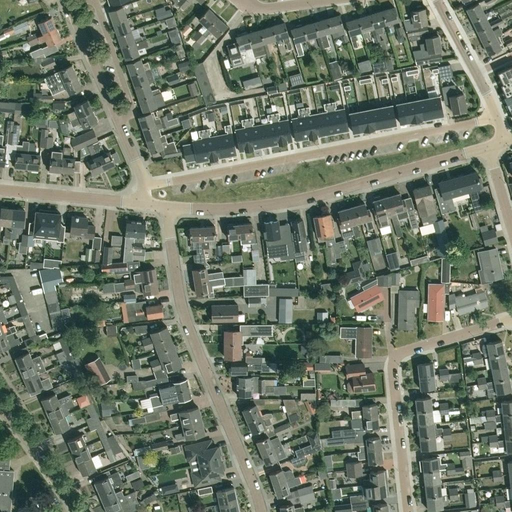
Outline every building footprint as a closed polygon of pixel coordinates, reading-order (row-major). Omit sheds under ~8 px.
[(184,10),(190,3),(186,0),(181,6),(184,10)] [(472,20),(484,15),(478,3),(466,9),(472,20)] [(114,23),(127,19),(127,18),(123,7),(123,6),(109,11),(114,23)] [(387,24),(399,20),(395,7),(383,11),(387,24)] [(163,11),(165,17),(172,15),(170,9),(163,11)] [(209,28),(219,17),(210,9),(199,20),(209,28)] [(420,34),(418,25),(427,23),(424,9),(411,11),(413,18),(403,20),(406,30),(408,36),(420,34)] [(383,32),(381,25),(387,24),(383,11),(371,15),(379,41),(381,40),(379,33),(383,32)] [(342,43),(348,41),(346,34),(345,34),(343,28),(344,28),(340,15),(328,19),(331,32),(333,38),(340,36),(342,43)] [(379,41),(371,15),(359,18),(362,31),(361,31),(363,38),(370,37),(368,29),(372,28),(376,42),(379,41)] [(488,24),(484,15),(472,20),(477,32),(502,20),(501,18),(488,24)] [(44,34),(56,28),(51,17),(39,23),(44,34)] [(228,26),(219,17),(209,28),(218,37),(228,26)] [(353,48),(358,47),(356,40),(358,39),(356,33),(361,31),(362,31),(359,18),(346,22),(350,35),(353,48)] [(118,36),(131,31),(127,19),(114,23),(118,36)] [(324,49),(330,47),(326,33),(331,32),(328,19),(316,22),(324,49)] [(492,31),(490,28),(503,22),(502,20),(477,32),(483,43),(502,34),(499,28),(492,31)] [(324,49),(316,22),(304,26),(307,39),(317,36),(321,50),(324,49)] [(292,48),(288,36),(289,36),(285,23),(273,26),(277,39),(282,38),(284,44),(286,43),(288,50),(292,48)] [(186,36),(192,29),(187,24),(181,31),(186,36)] [(302,26),(302,24),(297,26),(297,28),(291,30),(295,42),(307,39),(304,26),(302,26)] [(268,56),(271,55),(267,42),(277,39),(273,26),(261,30),(268,56)] [(61,40),(56,28),(44,34),(38,36),(40,40),(39,40),(40,42),(46,39),(49,45),(61,40)] [(268,56),(261,30),(248,34),(253,51),(255,57),(264,54),(265,57),(266,57),(268,56)] [(134,39),(131,31),(118,36),(122,48),(143,40),(141,36),(134,39)] [(197,41),(202,35),(198,31),(192,37),(197,41)] [(227,45),(229,53),(233,67),(251,62),(256,60),(255,57),(253,51),(248,34),(247,32),(242,33),(242,35),(236,37),(237,41),(227,45)] [(489,55),(501,49),(504,47),(498,36),(502,34),(483,43),(489,55)] [(180,42),(178,35),(170,38),(172,44),(180,42)] [(205,37),(202,35),(197,41),(199,44),(205,37)] [(417,65),(419,64),(432,62),(442,59),(440,50),(442,50),(439,36),(426,38),(427,43),(420,44),(421,50),(413,52),(415,58),(417,64),(417,65)] [(148,47),(146,40),(143,41),(143,40),(122,48),(126,60),(140,55),(138,50),(148,47)] [(179,58),(185,56),(181,44),(174,46),(179,58)] [(33,58),(43,53),(41,47),(30,52),(33,58),(33,65),(39,64),(42,63),(44,69),(56,64),(52,57),(33,58)] [(143,65),(141,59),(127,63),(131,76),(151,69),(149,62),(143,65)] [(393,68),(393,67),(391,59),(384,60),(387,70),(392,69),(393,69),(393,68)] [(188,62),(179,64),(181,71),(190,69),(188,62)] [(195,72),(205,68),(203,62),(193,66),(195,72)] [(440,79),(453,77),(450,64),(438,67),(440,79)] [(53,87),(77,76),(72,65),(59,70),(61,75),(55,78),(54,75),(52,74),(45,77),(45,79),(48,87),(50,88),(53,86),(53,87)] [(346,75),(355,72),(353,65),(344,67),(346,75)] [(342,77),(338,66),(330,68),(334,80),(342,77)] [(197,77),(207,74),(205,68),(195,72),(197,77)] [(136,88),(149,83),(155,80),(151,69),(131,76),(136,88)] [(305,72),(293,75),(296,86),(308,83),(305,72)] [(177,74),(167,77),(170,85),(179,81),(177,74)] [(199,83),(209,79),(207,74),(197,77),(199,83)] [(50,88),(48,87),(51,94),(56,92),(67,88),(69,93),(82,88),(77,76),(53,87),(53,86),(50,88)] [(251,89),(262,85),(260,78),(249,81),(251,89)] [(201,88),(211,85),(209,79),(199,83),(201,88)] [(136,88),(140,100),(161,92),(160,92),(159,88),(158,88),(155,80),(149,83),(136,88)] [(188,85),(189,90),(199,87),(197,82),(188,85)] [(286,90),(285,83),(277,84),(279,92),(286,90)] [(203,94),(213,90),(211,85),(201,88),(203,94)] [(267,94),(277,92),(276,85),(266,87),(267,94)] [(444,101),(450,100),(452,113),(453,113),(453,114),(455,115),(460,114),(461,112),(461,111),(466,110),(463,94),(456,95),(454,85),(442,87),(444,101)] [(205,99),(215,96),(213,90),(203,94),(205,99)] [(52,102),(52,95),(40,95),(40,92),(33,93),(33,101),(52,102)] [(164,99),(164,98),(162,92),(161,93),(161,92),(140,100),(144,112),(157,107),(156,102),(164,99)] [(207,105),(217,102),(215,96),(205,99),(207,105)] [(439,96),(428,98),(432,117),(443,115),(439,96)] [(428,98),(418,100),(421,119),(422,119),(432,117),(428,98)] [(72,120),(92,111),(87,99),(74,105),(76,110),(67,114),(69,119),(72,120)] [(418,100),(407,102),(411,122),(421,119),(418,100)] [(335,102),(329,103),(335,133),(348,130),(344,109),(335,111),(334,108),(336,108),(335,102)] [(407,102),(396,104),(400,123),(410,121),(410,122),(411,122),(407,102)] [(327,112),(318,114),(322,135),(335,133),(329,103),(324,104),(325,110),(326,109),(327,112)] [(392,105),(381,107),(385,126),(396,124),(392,105)] [(308,107),(303,108),(309,138),(309,139),(317,137),(317,136),(322,135),(318,114),(309,116),(308,113),(310,113),(308,107)] [(381,107),(371,109),(374,129),(375,128),(385,126),(381,107)] [(300,118),(291,119),(295,140),(296,140),(309,138),(303,108),(297,109),(298,115),(300,114),(300,118)] [(371,109),(360,111),(364,131),(374,129),(371,109)] [(96,121),(98,120),(96,115),(94,116),(92,111),(72,120),(69,119),(72,127),(82,123),(84,128),(97,122),(96,121)] [(360,111),(349,113),(353,132),(363,130),(363,131),(364,131),(360,111)] [(156,119),(154,112),(139,117),(143,129),(168,121),(166,116),(156,119)] [(278,113),(272,114),(278,144),(278,145),(287,144),(287,142),(292,141),(288,120),(278,122),(277,119),(279,119),(278,113)] [(270,124),(261,125),(266,146),(278,144),(272,114),(267,115),(268,121),(269,120),(270,124)] [(173,119),(168,121),(143,129),(148,141),(165,135),(162,136),(161,136),(159,130),(160,129),(179,123),(177,117),(173,119)] [(253,118),(247,119),(253,149),(266,146),(261,125),(253,127),(252,124),(254,123),(253,118)] [(245,128),(235,130),(239,151),(244,150),(245,152),(253,150),(253,149),(247,119),(242,120),(243,126),(244,125),(245,128)] [(55,121),(49,121),(48,128),(58,129),(55,121)] [(68,135),(65,123),(59,124),(61,133),(68,135)] [(18,145),(19,125),(13,124),(11,144),(18,145)] [(228,134),(218,136),(223,157),(236,154),(230,125),(225,126),(226,131),(227,131),(228,134)] [(48,133),(48,129),(41,128),(39,147),(46,147),(47,133),(48,133)] [(83,140),(96,135),(93,129),(80,135),(83,140)] [(209,129),(203,130),(209,160),(209,161),(218,159),(218,158),(223,157),(218,136),(209,138),(209,135),(210,134),(209,129)] [(193,144),(183,146),(183,149),(184,154),(185,161),(196,159),(196,162),(209,160),(203,130),(198,131),(199,137),(200,136),(201,139),(192,141),(193,144)] [(75,137),(80,148),(80,157),(90,153),(87,146),(85,146),(83,140),(80,135),(75,137)] [(98,140),(96,135),(83,140),(85,146),(87,146),(93,143),(104,169),(115,164),(110,151),(104,153),(99,140),(98,140)] [(168,144),(165,135),(148,141),(152,153),(161,150),(164,157),(184,154),(183,149),(178,150),(175,141),(168,144)] [(75,151),(80,148),(75,137),(70,140),(75,151)] [(27,168),(29,142),(24,141),(23,147),(16,146),(16,152),(14,166),(15,166),(15,168),(21,169),(21,167),(27,168)] [(39,169),(40,155),(36,154),(36,147),(35,147),(35,143),(29,142),(27,168),(32,168),(31,170),(38,171),(38,169),(39,169)] [(95,175),(99,173),(100,172),(99,171),(104,169),(93,143),(87,146),(92,158),(87,161),(93,174),(94,175),(95,175)] [(56,172),(56,170),(61,171),(63,147),(63,151),(51,150),(50,156),(49,170),(49,171),(56,172)] [(73,172),(75,158),(70,158),(70,148),(63,147),(61,171),(73,172)] [(478,178),(477,172),(465,175),(469,191),(475,212),(480,211),(482,210),(477,192),(484,190),(483,187),(481,178),(478,178)] [(442,214),(455,210),(452,196),(469,191),(465,175),(440,182),(444,198),(438,200),(442,214)] [(437,220),(434,211),(431,199),(433,199),(429,185),(413,190),(420,215),(423,227),(433,224),(433,226),(442,258),(455,254),(453,247),(451,247),(445,228),(443,222),(443,221),(443,219),(437,220)] [(392,196),(399,220),(408,217),(411,229),(412,228),(419,227),(414,210),(407,212),(406,209),(407,208),(404,199),(402,199),(400,193),(392,196)] [(381,199),(380,196),(374,198),(375,201),(374,201),(376,207),(373,208),(375,217),(376,217),(378,227),(389,224),(388,219),(382,199),(381,199)] [(399,220),(392,196),(382,199),(388,219),(392,218),(397,237),(402,236),(402,233),(399,225),(400,225),(398,220),(399,220)] [(357,206),(361,222),(365,221),(367,230),(374,228),(374,226),(371,219),(372,219),(369,209),(367,209),(365,204),(357,206)] [(357,223),(361,222),(357,206),(347,209),(354,234),(355,237),(360,235),(357,223)] [(9,244),(10,237),(12,209),(1,207),(0,217),(0,223),(5,224),(4,235),(3,235),(2,243),(9,244)] [(22,226),(24,210),(12,209),(10,237),(15,237),(16,233),(20,233),(22,231),(22,226)] [(27,238),(28,238),(34,239),(34,238),(46,239),(48,210),(39,209),(39,211),(36,211),(35,221),(34,231),(28,231),(28,234),(27,238)] [(354,234),(347,209),(338,211),(340,217),(338,218),(340,228),(341,228),(343,237),(354,234)] [(57,211),(48,210),(46,239),(57,240),(57,241),(63,242),(64,231),(59,231),(59,224),(60,213),(57,213),(57,211)] [(333,220),(332,221),(330,214),(329,214),(328,212),(322,213),(322,215),(326,239),(327,247),(326,247),(327,257),(328,267),(336,265),(333,246),(335,245),(334,239),(333,232),(334,232),(333,227),(334,226),(333,220)] [(474,230),(479,228),(474,213),(469,214),(474,230)] [(326,239),(322,215),(313,217),(317,235),(318,242),(325,240),(326,247),(327,247),(326,239)] [(93,238),(94,226),(86,225),(87,218),(72,216),(70,232),(85,234),(85,237),(93,238)] [(123,261),(133,261),(136,221),(126,220),(125,236),(123,261)] [(274,248),(273,238),(280,237),(278,220),(264,223),(266,238),(268,249),(274,248)] [(303,248),(302,237),(305,237),(302,220),(292,221),(295,238),(295,240),(292,241),(294,250),(293,250),(295,261),(306,259),(304,248),(303,248)] [(136,221),(133,261),(133,259),(144,260),(145,249),(142,249),(142,243),(144,243),(146,221),(136,221)] [(252,230),(252,223),(239,224),(240,238),(241,244),(251,243),(252,250),(251,250),(252,261),(259,260),(257,243),(256,243),(255,229),(252,230)] [(228,239),(240,238),(239,224),(227,225),(228,239)] [(203,248),(209,248),(208,240),(215,240),(215,226),(203,227),(203,248)] [(203,248),(203,227),(190,227),(190,230),(188,230),(188,239),(190,238),(190,241),(196,240),(196,249),(197,249),(198,254),(193,255),(194,263),(206,262),(204,253),(203,248)] [(485,246),(495,242),(492,230),(481,233),(485,246)] [(373,251),(382,249),(379,237),(370,240),(373,251)] [(103,263),(111,262),(113,246),(105,246),(103,263)] [(99,261),(100,249),(86,247),(85,255),(81,254),(81,259),(85,260),(99,261)] [(502,277),(496,248),(478,252),(480,262),(483,261),(484,269),(478,270),(481,283),(492,281),(491,279),(502,277)] [(279,254),(269,256),(271,269),(281,267),(279,254)] [(390,269),(398,266),(396,261),(398,260),(397,254),(387,257),(390,269)] [(449,282),(450,264),(450,256),(441,258),(441,282),(449,282)] [(103,272),(127,270),(126,262),(102,264),(103,272)] [(41,275),(51,273),(50,267),(39,270),(41,275)] [(221,278),(224,278),(224,277),(223,277),(222,271),(206,274),(205,267),(192,269),(194,282),(207,280),(213,279),(221,278)] [(125,285),(156,280),(154,268),(140,270),(132,272),(133,279),(124,280),(125,285)] [(347,283),(366,279),(363,268),(344,272),(347,283)] [(391,284),(391,273),(383,275),(383,286),(390,286),(390,292),(391,292),(391,284)] [(230,285),(243,285),(243,276),(230,277),(230,285)] [(196,294),(208,292),(209,297),(214,297),(213,291),(212,286),(225,284),(224,278),(221,278),(213,279),(207,280),(194,282),(196,294)] [(13,293),(19,291),(15,279),(6,283),(8,283),(9,283),(5,284),(7,290),(8,291),(11,290),(13,293)] [(351,297),(358,311),(383,298),(377,286),(377,279),(363,287),(365,290),(351,297)] [(125,285),(124,281),(114,283),(115,291),(126,290),(134,288),(133,290),(140,293),(142,292),(143,294),(158,291),(156,280),(125,285)] [(320,284),(322,294),(331,293),(330,283),(320,284)] [(443,293),(444,284),(443,284),(429,284),(428,319),(442,319),(443,293)] [(276,295),(276,287),(268,287),(268,295),(276,295)] [(17,304),(23,302),(19,291),(13,293),(17,304)] [(418,301),(418,291),(407,291),(407,293),(399,292),(398,328),(413,328),(414,301),(418,301)] [(487,306),(483,291),(464,297),(463,294),(454,297),(453,293),(448,295),(449,308),(456,306),(459,314),(487,306)] [(248,307),(261,306),(261,304),(266,304),(266,298),(261,298),(261,297),(248,298),(248,307)] [(126,311),(135,309),(136,314),(146,313),(147,318),(163,315),(161,303),(145,306),(144,301),(134,302),(125,303),(126,311)] [(21,316),(28,313),(23,302),(17,304),(21,316)] [(212,321),(237,321),(244,321),(244,314),(237,314),(237,304),(211,305),(212,321)] [(291,311),(279,311),(279,322),(291,322),(291,311)] [(28,313),(21,316),(23,321),(26,327),(32,324),(28,313)] [(53,330),(63,328),(62,322),(52,325),(53,330)] [(3,328),(1,323),(0,323),(0,336),(6,335),(6,334),(16,330),(14,325),(10,326),(9,326),(3,328)] [(36,335),(36,334),(32,324),(26,327),(30,338),(24,340),(26,346),(41,340),(48,338),(46,333),(39,335),(38,334),(36,335)] [(135,333),(147,332),(147,325),(134,326),(135,333)] [(159,329),(158,326),(149,330),(150,333),(151,332),(152,336),(142,340),(144,345),(154,341),(154,342),(170,335),(167,326),(159,329)] [(340,337),(353,337),(356,337),(355,356),(371,356),(371,327),(353,327),(341,327),(340,337)] [(225,343),(239,343),(239,330),(225,330),(225,343)] [(8,341),(6,335),(0,336),(0,350),(10,346),(10,347),(20,343),(18,337),(8,341)] [(174,346),(170,335),(154,342),(154,341),(144,345),(146,350),(156,346),(158,352),(174,346)] [(62,350),(68,347),(64,337),(58,339),(62,350)] [(489,355),(504,353),(501,340),(487,343),(489,355)] [(239,357),(239,343),(225,343),(225,357),(239,357)] [(301,354),(311,353),(311,344),(301,344),(301,354)] [(152,366),(162,363),(162,362),(178,356),(174,346),(158,352),(160,358),(150,361),(152,366)] [(67,362),(73,359),(68,347),(62,350),(65,356),(58,359),(60,364),(67,361),(67,362)] [(32,358),(29,351),(15,357),(19,368),(41,359),(39,355),(32,358)] [(252,357),(252,352),(246,352),(245,362),(262,362),(262,357),(252,357)] [(491,368),(506,365),(504,353),(489,355),(491,368)] [(179,357),(178,356),(162,362),(162,363),(152,366),(154,371),(153,371),(155,375),(182,365),(181,364),(183,363),(180,356),(179,357)] [(95,387),(110,379),(99,357),(84,365),(95,387)] [(76,358),(73,359),(67,362),(71,369),(80,366),(76,358)] [(24,380),(39,374),(39,373),(46,370),(41,360),(41,359),(19,368),(24,380)] [(246,369),(261,369),(261,371),(269,371),(269,362),(262,362),(245,362),(245,363),(244,363),(230,363),(230,374),(246,374),(246,369)] [(419,376),(434,375),(432,362),(417,364),(419,376)] [(360,374),(359,364),(345,365),(347,378),(352,377),(353,380),(349,381),(347,383),(347,390),(350,393),(354,392),(354,391),(374,388),(372,373),(365,374),(360,374)] [(494,381),(508,378),(506,365),(491,368),(494,380),(494,381)] [(448,373),(439,374),(440,379),(448,378),(448,382),(461,381),(461,379),(460,372),(448,373)] [(49,377),(41,380),(39,374),(24,380),(29,391),(38,387),(40,391),(45,389),(52,386),(50,380),(49,377)] [(420,389),(435,387),(434,375),(419,376),(420,389)] [(159,384),(157,378),(167,377),(167,376),(155,377),(156,378),(145,380),(145,381),(143,380),(132,381),(134,390),(159,384)] [(236,377),(236,385),(265,386),(265,385),(265,379),(258,379),(258,377),(252,377),(236,377)] [(511,391),(508,378),(494,381),(494,380),(486,382),(478,383),(479,389),(487,388),(487,389),(493,388),(494,394),(496,393),(511,391)] [(189,388),(187,379),(173,382),(167,384),(168,388),(161,389),(162,394),(189,388)] [(81,394),(88,392),(83,381),(77,384),(81,394)] [(59,398),(56,392),(61,390),(59,385),(46,391),(48,395),(41,398),(46,410),(61,403),(72,398),(70,393),(59,398)] [(265,386),(236,385),(236,395),(252,395),(252,392),(265,392),(274,392),(274,386),(265,386)] [(150,397),(152,406),(165,403),(172,402),(177,400),(177,401),(191,397),(189,388),(162,394),(161,395),(157,396),(157,395),(150,397)] [(86,405),(92,403),(88,392),(81,394),(86,405)] [(416,411),(432,409),(430,396),(415,398),(416,411)] [(242,409),(247,421),(260,415),(255,404),(258,405),(258,398),(250,398),(250,404),(254,404),(242,409)] [(286,411),(298,408),(295,399),(283,399),(286,411)] [(502,414),(511,412),(511,399),(501,401),(502,414)] [(116,413),(115,402),(109,403),(109,401),(101,402),(102,416),(110,415),(110,413),(116,413)] [(46,410),(51,420),(65,414),(69,413),(65,402),(61,403),(46,410)] [(88,425),(100,420),(92,403),(86,405),(91,417),(86,419),(88,425)] [(166,410),(165,403),(152,406),(152,407),(153,413),(166,410)] [(352,419),(377,416),(375,403),(362,405),(363,410),(351,411),(352,419)] [(202,420),(198,407),(170,414),(172,420),(181,418),(183,425),(202,420)] [(295,420),(301,418),(298,408),(286,411),(290,422),(291,422),(295,420)] [(433,422),(435,422),(441,422),(440,415),(439,408),(432,409),(416,411),(418,423),(433,422)] [(146,422),(161,418),(159,412),(154,413),(145,415),(145,416),(146,421),(146,422)] [(251,432),(265,427),(264,426),(271,424),(268,418),(272,416),(271,412),(265,413),(260,415),(247,421),(251,432)] [(511,425),(511,412),(502,414),(494,415),(486,415),(487,421),(495,420),(495,421),(501,421),(501,427),(511,425)] [(56,432),(70,426),(65,414),(51,420),(56,432)] [(377,416),(352,419),(350,419),(351,426),(356,426),(356,424),(364,423),(365,428),(365,430),(378,428),(377,416)] [(107,437),(100,420),(88,425),(90,431),(96,428),(100,440),(107,437)] [(176,440),(205,433),(202,420),(183,425),(185,432),(175,435),(176,440)] [(433,422),(418,423),(419,436),(442,434),(459,432),(458,428),(455,427),(450,428),(450,427),(442,428),(436,428),(435,422),(433,422)] [(287,423),(274,428),(274,429),(276,434),(276,435),(290,430),(287,423)] [(511,438),(511,425),(501,427),(504,427),(505,439),(511,438)] [(332,438),(354,435),(358,435),(357,429),(357,428),(340,430),(332,430),(331,430),(332,437),(332,438)] [(459,436),(459,432),(442,434),(443,440),(451,439),(456,438),(459,436)] [(72,452),(87,445),(82,434),(68,440),(72,452)] [(355,442),(354,435),(332,438),(332,437),(326,438),(327,445),(355,442)] [(435,435),(419,436),(420,449),(436,448),(435,435)] [(260,452),(280,444),(278,439),(270,442),(268,437),(268,436),(266,437),(255,441),(260,452)] [(105,450),(112,448),(107,437),(100,440),(105,450)] [(360,451),(380,449),(379,437),(366,438),(366,445),(359,446),(360,451)] [(511,451),(511,438),(505,439),(497,440),(489,441),(489,447),(498,446),(498,447),(504,446),(504,452),(507,452),(511,451)] [(153,451),(168,447),(166,441),(151,444),(153,451)] [(208,448),(207,447),(205,441),(185,446),(188,458),(198,456),(200,464),(220,459),(219,455),(221,455),(219,447),(217,448),(217,446),(208,448)] [(305,455),(317,451),(322,449),(320,443),(315,445),(314,444),(303,448),(305,455)] [(265,464),(285,455),(280,444),(260,452),(265,464)] [(77,462),(91,456),(87,445),(72,452),(71,452),(74,459),(75,459),(77,462)] [(110,462),(117,459),(112,448),(105,450),(110,462)] [(382,462),(380,449),(360,451),(357,452),(358,459),(368,458),(369,463),(382,462)] [(138,461),(147,459),(146,453),(137,455),(138,461)] [(295,466),(304,462),(305,459),(304,455),(291,460),(293,465),(295,466)] [(82,474),(96,468),(91,456),(77,462),(82,474)] [(438,469),(437,456),(422,458),(422,463),(420,463),(421,470),(423,470),(423,471),(438,469)] [(12,470),(9,470),(7,470),(0,468),(0,462),(7,463),(9,463),(10,459),(0,457),(0,510),(10,511),(12,496),(14,470),(12,470)] [(221,463),(220,459),(200,464),(202,472),(192,474),(195,486),(215,482),(213,476),(214,474),(223,472),(222,470),(225,470),(223,462),(221,463)] [(346,470),(362,468),(361,461),(346,463),(346,470)] [(347,477),(362,475),(362,468),(346,470),(347,477)] [(284,472),(282,470),(281,469),(269,473),(273,485),(294,478),(292,472),(289,470),(284,472)] [(424,484),(440,482),(438,469),(423,471),(424,484)] [(118,471),(110,474),(108,470),(95,475),(98,481),(94,482),(99,493),(118,485),(123,483),(118,471)] [(386,478),(386,470),(383,471),(383,470),(369,472),(370,478),(362,479),(363,485),(365,485),(384,483),(383,478),(386,478)] [(294,478),(273,485),(277,497),(286,494),(289,492),(288,487),(301,483),(299,476),(294,478)] [(135,490),(145,486),(141,478),(131,482),(135,490)] [(426,496),(441,495),(440,482),(424,484),(426,496)] [(362,485),(363,495),(364,494),(364,496),(367,495),(367,496),(372,496),(372,497),(385,495),(388,494),(388,489),(385,489),(384,483),(365,485),(363,485),(362,485)] [(170,491),(169,484),(161,486),(162,493),(170,491)] [(116,492),(114,487),(118,485),(99,493),(104,504),(134,491),(124,495),(122,490),(116,492)] [(298,495),(313,492),(311,485),(297,489),(298,495)] [(198,495),(212,492),(211,486),(197,489),(198,495)] [(220,504),(236,501),(233,487),(217,491),(220,504)] [(122,511),(130,511),(138,508),(141,507),(141,508),(146,505),(146,504),(151,501),(148,496),(143,499),(143,500),(139,502),(134,491),(104,504),(107,511),(116,511),(121,510),(122,511)] [(315,499),(313,492),(298,495),(300,502),(300,503),(315,499)] [(364,496),(364,494),(363,495),(350,496),(350,503),(368,501),(367,495),(364,496)] [(427,510),(442,508),(441,495),(426,496),(427,510)] [(511,511),(511,499),(511,500),(504,500),(495,501),(496,507),(504,506),(504,507),(510,506),(510,511),(511,511)] [(238,511),(236,501),(220,504),(221,511),(238,511)] [(351,510),(366,509),(366,507),(368,507),(368,501),(350,503),(351,510)] [(280,511),(304,511),(303,506),(293,508),(292,504),(292,503),(288,504),(279,506),(280,511)]
